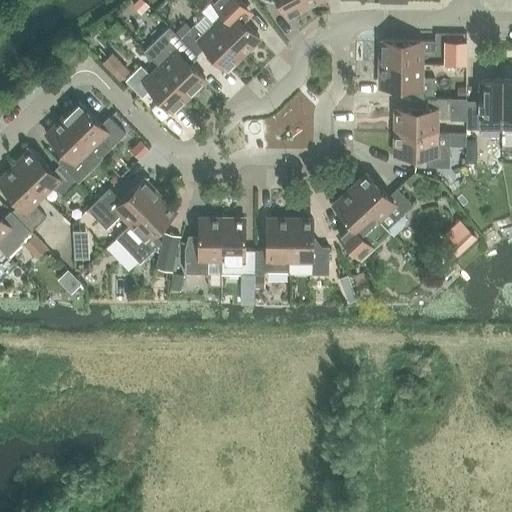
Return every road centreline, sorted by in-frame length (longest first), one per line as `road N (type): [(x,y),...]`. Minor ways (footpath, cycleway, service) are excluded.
road 1 (residential): [(183,164),(217,173),(242,159),(313,156),(322,112),(340,85),(340,22)]
road 2 (residential): [(0,146),(83,64),(183,164)]
road 3 (residential): [(340,22),(306,44),(296,78),(272,102),(234,114),(183,164)]
road 4 (residential): [(466,20),(340,22)]
